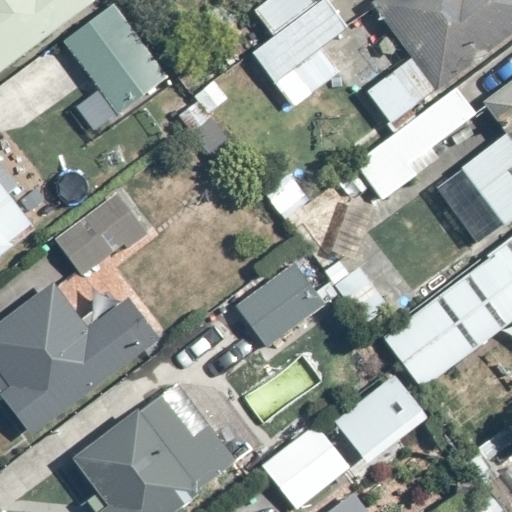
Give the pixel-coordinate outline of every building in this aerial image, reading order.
[(0,0),(0,67),(88,0),(0,0)] [(268,0),(258,8),(277,32),(254,50),(281,84),(357,24),(338,0),(268,0)] [(389,36),(432,90),(511,27),(511,0),(388,0),(372,13),(389,36)] [(164,77),(108,1),(57,39),(113,115),(164,77)] [(464,179),(489,212),(504,230),(511,224),(511,73),(474,103),(496,131),(453,165),(464,179)] [(475,114),(452,84),(349,163),(378,200),(428,161),(423,154),(475,114)] [(0,249),(35,222),(0,176),(0,249)] [(142,235),(113,191),(48,233),(77,277),(142,235)] [(373,202),(344,192),(324,249),(353,260),(373,202)] [(511,236),(380,337),(419,388),(511,318),(511,236)] [(317,302),(289,263),(233,304),(261,342),(283,327),(317,302)] [(346,269),(341,263),(325,274),(358,322),(381,306),(352,265),(346,269)] [(75,319),(47,280),(0,314),(0,399),(24,432),(152,339),(116,289),(75,319)] [(420,418),(393,377),(328,421),(355,461),(420,418)] [(188,432),(155,387),(60,455),(85,490),(75,498),(85,511),(166,511),(231,466),(201,423),(188,432)] [(345,468),(311,424),(258,464),(292,508),(345,468)] [(363,511),(345,487),(311,511),(363,511)] [(503,511),(490,494),(465,511),(503,511)]
